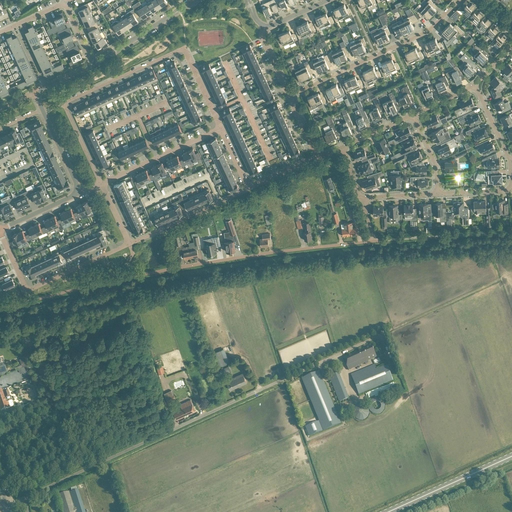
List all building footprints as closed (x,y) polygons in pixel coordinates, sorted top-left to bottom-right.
[(158,8),(152,0),(151,0),(147,3),(153,11),(158,8)] [(159,0),(152,0),(158,8),(162,5),(159,0)] [(266,16),(275,12),(269,0),(261,4),(266,16)] [(275,12),(283,8),(278,0),(270,0),(269,0),(275,12)] [(278,0),(283,8),(291,4),(288,0),(278,0)] [(367,5),(364,0),(358,0),(360,4),(357,5),(360,11),(363,9),(362,7),(367,5)] [(374,6),(377,5),(374,0),(364,0),(367,5),(369,10),(370,10),(369,8),(374,6)] [(435,8),(432,6),(434,3),(430,0),(428,0),(427,1),(423,5),(432,14),(433,14),(432,14),(436,10),(435,9),(435,8)] [(139,1),(132,6),(134,9),(139,16),(141,15),(143,18),(148,15),(143,6),(141,4),(139,1)] [(471,4),(469,2),(463,8),(465,10),(464,12),(468,16),(472,10),(472,11),(477,6),(472,3),(471,4)] [(81,16),(90,12),(92,11),(88,3),(81,6),(83,9),(79,10),(81,16)] [(153,11),(147,3),(143,6),(148,15),(148,14),(153,11)] [(346,8),(344,4),(339,6),(343,16),(344,17),(345,19),(350,17),(350,18),(353,16),(350,8),(347,10),(346,8)] [(428,19),(432,14),(423,5),(420,9),(417,6),(414,9),(422,16),(424,14),(428,19)] [(338,19),(343,16),(339,6),(339,7),(334,9),(336,15),(333,16),(336,22),(339,20),(338,19)] [(408,17),(403,19),(404,21),(408,30),(414,28),(411,22),(414,21),(411,15),(414,14),(410,8),(409,8),(410,10),(411,12),(407,14),(408,17)] [(136,18),(139,16),(134,9),(126,13),(133,24),(138,21),(136,18)] [(479,11),(477,9),(470,16),(473,18),(472,19),(476,24),(480,18),(485,14),(480,11),(479,11)] [(450,17),(454,20),(457,16),(460,13),(457,10),(450,17)] [(84,21),(93,17),(90,12),(81,16),(84,21)] [(59,27),(64,24),(63,21),(65,20),(64,18),(65,18),(64,17),(64,18),(61,13),(57,14),(58,17),(52,19),(54,25),(55,25),(55,26),(58,25),(59,27)] [(128,27),(133,24),(126,13),(126,14),(125,15),(124,15),(121,16),(123,19),(128,27)] [(320,15),(325,25),(330,22),(331,24),(334,23),(331,17),(329,18),(326,13),(321,15),(320,15)] [(383,26),(378,29),(379,30),(379,32),(384,42),(384,41),(389,39),(387,33),(390,32),(387,26),(387,25),(383,17),(382,14),(379,16),(383,25),(383,26)] [(318,23),(315,24),(318,30),(321,29),(321,30),(326,27),(325,25),(320,15),(315,17),(318,23)] [(93,17),(84,21),(86,26),(90,24),(91,27),(98,24),(96,21),(97,21),(95,16),(93,17)] [(480,27),(484,31),(488,25),(488,26),(492,22),(488,18),(487,19),(485,17),(476,26),(479,29),(480,27)] [(124,30),(128,27),(123,19),(118,22),(124,30)] [(403,19),(397,22),(398,24),(402,33),(403,33),(402,33),(408,30),(408,31),(408,30),(404,21),(403,19)] [(124,30),(118,22),(117,21),(116,21),(115,21),(113,22),(113,23),(112,24),(111,25),(112,26),(113,25),(117,31),(119,34),(124,30)] [(313,25),(310,27),(307,21),(302,23),(307,35),(316,31),(313,25)] [(391,31),(394,30),(397,36),(402,33),(398,24),(397,22),(389,26),(391,31)] [(299,32),(296,33),(299,39),(302,37),(303,39),(308,36),(307,35),(302,23),(302,24),(297,26),(299,32)] [(445,27),(453,35),(454,34),(453,34),(457,30),(461,34),(464,32),(456,25),(454,27),(450,23),(446,27),(445,27)] [(60,38),(71,33),(69,28),(67,29),(64,24),(59,27),(58,25),(55,26),(47,30),(49,34),(57,30),(58,31),(57,32),(60,38)] [(91,37),(100,33),(101,32),(98,24),(91,27),(92,30),(89,31),(91,37)] [(35,31),(34,28),(32,25),(27,27),(29,30),(25,32),(26,34),(28,38),(27,38),(38,33),(37,31),(35,31)] [(488,35),(492,39),(496,33),(496,34),(500,29),(496,26),(495,27),(493,25),(484,34),(487,36),(488,35)] [(445,27),(441,31),(446,36),(444,38),(445,39),(444,40),(447,47),(456,37),(453,35),(445,27)] [(295,41),(297,40),(295,34),(292,35),(289,30),(284,32),(290,45),(295,42),(295,41)] [(373,40),(376,39),(379,44),(384,42),(379,30),(370,34),(373,40)] [(95,42),(105,36),(102,31),(101,32),(100,33),(91,37),(92,37),(95,42)] [(278,34),(281,40),(278,41),(281,47),(289,43),(284,32),(278,34)] [(495,39),(489,44),(492,47),(496,43),(500,46),(504,41),(508,37),(504,34),(503,35),(501,32),(495,39)] [(30,44),(41,39),(39,37),(38,37),(37,34),(38,34),(38,33),(27,38),(28,40),(29,40),(30,44)] [(67,45),(73,42),(71,39),(73,38),(72,36),(73,36),(73,35),(72,36),(71,33),(60,38),(63,43),(63,44),(66,43),(67,45)] [(12,38),(11,35),(6,37),(9,44),(7,44),(8,47),(19,42),(18,42),(17,38),(16,36),(12,38)] [(105,36),(95,42),(98,47),(101,45),(104,49),(109,46),(105,39),(107,37),(106,35),(105,36)] [(364,46),(363,44),(366,43),(363,37),(361,39),(360,38),(355,41),(356,43),(360,53),(366,50),(364,46)] [(430,41),(435,50),(435,51),(440,49),(441,50),(444,48),(441,42),(438,44),(435,38),(430,41)] [(33,50),(43,45),(42,43),(41,43),(39,40),(41,40),(41,39),(30,44),(31,46),(32,46),(33,50)] [(354,41),(350,42),(349,43),(349,42),(348,40),(344,42),(346,45),(347,45),(349,51),(352,49),(353,51),(355,55),(360,52),(360,53),(356,43),(355,41),(355,40),(354,41)] [(429,53),(435,50),(430,41),(425,43),(427,49),(424,50),(427,56),(430,54),(429,53)] [(11,53),(22,48),(21,48),(20,44),(19,42),(8,47),(9,47),(10,46),(12,50),(10,50),(11,53)] [(68,56),(79,51),(77,46),(75,47),(75,46),(73,42),(67,45),(66,43),(63,44),(55,48),(57,52),(65,48),(66,49),(66,50),(68,56)] [(489,55),(489,54),(477,43),(474,46),(476,53),(474,55),(477,58),(478,63),(481,62),(483,63),(488,58),(485,55),(487,52),(489,55)] [(252,49),(250,44),(242,48),(245,53),(252,49)] [(36,56),(46,51),(45,49),(43,49),(42,46),(44,46),(43,45),(33,50),(34,52),(36,56)] [(337,51),(342,61),(347,58),(345,53),(348,52),(345,46),(342,47),(337,50),(337,51)] [(410,50),(415,60),(415,59),(420,57),(421,59),(424,57),(421,52),(418,53),(416,47),(410,50)] [(14,59),(25,54),(24,54),(22,50),(23,50),(22,48),(11,53),(13,52),(14,56),(13,56),(14,59)] [(254,54),(252,49),(245,53),(247,58),(254,54)] [(409,62),(415,60),(410,50),(405,53),(407,58),(404,59),(407,65),(410,64),(409,62)] [(38,62),(49,57),(48,55),(46,55),(45,52),(46,52),(46,51),(36,56),(37,58),(39,62),(38,62)] [(81,61),(80,57),(81,56),(80,54),(81,54),(81,53),(80,54),(79,51),(68,56),(71,61),(73,64),(81,61)] [(336,64),(342,61),(337,51),(337,52),(332,54),(331,52),(328,54),(331,59),(334,58),(336,64)] [(473,74),(474,74),(473,73),(476,70),(474,68),(477,65),(465,53),(460,58),(466,63),(465,65),(466,66),(463,69),(466,74),(469,78),(473,74)] [(17,65),(27,60),(25,56),(26,56),(25,54),(14,59),(16,58),(17,62),(16,62),(17,65)] [(257,59),(254,54),(247,58),(249,63),(257,59)] [(326,61),(329,60),(326,54),(324,56),(323,55),(318,57),(317,56),(323,70),(329,67),(326,61)] [(313,61),(310,62),(313,68),(315,67),(318,72),(323,69),(323,70),(317,56),(312,59),(313,61)] [(41,68),(52,63),(50,61),(49,61),(47,58),(49,58),(49,57),(38,62),(39,64),(40,64),(42,68),(41,68)] [(259,64),(257,59),(249,63),(251,67),(259,64)] [(397,63),(394,64),(392,59),(387,61),(386,61),(391,71),(396,68),(397,70),(400,68),(397,63)] [(20,71),(30,66),(28,62),(27,60),(17,65),(20,71)] [(169,70),(177,67),(174,61),(167,65),(167,66),(169,70)] [(305,64),(300,67),(301,68),(305,78),(310,75),(308,70),(311,69),(308,63),(307,61),(304,62),(305,64)] [(392,73),(391,71),(386,61),(384,62),(381,63),(384,69),(381,70),(384,78),(387,76),(387,75),(392,73)] [(46,77),(64,68),(62,64),(52,68),(50,64),(52,64),(52,63),(41,68),(42,70),(43,70),(46,77)] [(211,68),(209,63),(201,66),(203,71),(211,68)] [(511,66),(508,63),(503,69),(507,73),(504,75),(510,81),(511,79),(511,66)] [(261,69),(259,64),(251,67),(254,72),(261,69)] [(462,81),(462,80),(462,79),(461,80),(459,75),(462,74),(465,78),(464,78),(465,78),(456,65),(453,67),(454,67),(456,70),(452,72),(452,71),(447,73),(446,72),(453,83),(454,83),(457,82),(457,83),(462,81)] [(22,77),(33,72),(32,72),(31,68),(30,66),(20,71),(21,70),(23,74),(21,74),(22,77)] [(172,75),(173,74),(179,72),(179,71),(177,67),(169,70),(170,72),(172,75)] [(305,78),(301,68),(300,68),(300,67),(292,71),(294,76),(297,75),(300,81),(305,78)] [(373,67),(368,69),(373,79),(373,81),(379,78),(382,77),(379,71),(376,72),(373,67)] [(211,68),(203,71),(206,76),(213,73),(211,68)] [(152,83),(158,80),(153,69),(150,71),(147,72),(147,73),(149,77),(152,83)] [(264,74),(261,69),(254,72),(256,77),(264,74)] [(363,74),(365,77),(362,79),(366,86),(369,85),(374,82),(373,79),(368,69),(368,70),(363,72),(363,74)] [(430,78),(426,70),(421,72),(424,81),(430,78)] [(172,75),(169,76),(171,81),(174,79),(174,80),(181,76),(179,71),(179,72),(173,74),(172,75)] [(36,81),(37,81),(33,74),(34,74),(33,72),(22,77),(23,77),(24,76),(26,80),(17,85),(19,89),(36,81)] [(146,85),(152,83),(149,77),(147,73),(147,72),(141,75),(143,77),(146,85)] [(213,73),(206,76),(208,81),(216,78),(213,73)] [(266,79),(264,74),(256,77),(258,82),(266,79)] [(140,88),(146,85),(143,77),(141,75),(136,78),(137,79),(140,88)] [(174,80),(171,81),(173,86),(176,84),(176,85),(184,81),(181,76),(174,80)] [(362,88),(361,86),(363,85),(360,80),(358,81),(355,76),(350,78),(355,89),(356,91),(362,88)] [(449,84),(445,76),(438,79),(439,82),(435,83),(439,91),(440,91),(441,92),(446,89),(446,88),(447,88),(446,85),(449,84)] [(496,76),(490,82),(494,86),(491,90),(495,98),(502,95),(500,91),(502,89),(500,86),(503,83),(496,76)] [(135,91),(140,88),(137,79),(136,78),(130,80),(131,82),(135,91)] [(216,78),(208,81),(210,86),(218,82),(216,78)] [(349,92),(355,89),(350,78),(344,80),(347,86),(344,87),(347,93),(349,92)] [(268,83),(266,79),(258,82),(260,87),(268,83)] [(129,93),(135,91),(131,82),(130,80),(124,83),(126,86),(127,90),(129,93)] [(415,101),(408,85),(405,80),(403,80),(406,86),(402,87),(405,94),(404,95),(404,96),(399,99),(401,104),(402,103),(404,108),(409,105),(409,104),(415,101)] [(178,90),(186,86),(184,81),(176,85),(177,87),(178,90)] [(218,82),(210,86),(212,91),(220,87),(218,82)] [(123,96),(129,93),(127,90),(126,86),(124,83),(119,85),(119,87),(123,96)] [(270,88),(268,83),(260,87),(263,92),(270,88)] [(19,89),(17,85),(7,89),(5,85),(7,84),(0,87),(0,95),(1,98),(19,89)] [(331,86),(337,98),(342,96),(345,95),(342,88),(339,89),(337,84),(331,86)] [(432,93),(433,93),(431,90),(430,91),(427,84),(418,89),(422,96),(424,95),(426,99),(433,95),(432,93)] [(118,98),(123,96),(119,87),(119,85),(113,88),(114,90),(118,98)] [(181,95),(188,91),(186,86),(178,90),(179,92),(181,95)] [(331,101),(337,98),(331,86),(331,87),(326,89),(328,94),(325,96),(328,102),(331,101)] [(220,87),(212,91),(215,96),(222,92),(220,87)] [(112,101),(118,98),(114,90),(113,88),(107,91),(108,93),(112,101)] [(273,93),(270,88),(263,92),(265,97),(273,93)] [(106,104),(112,101),(108,93),(107,91),(101,93),(103,96),(106,104)] [(181,95),(178,96),(180,100),(183,99),(191,96),(188,91),(181,95)] [(389,93),(392,99),(383,103),(384,106),(384,107),(384,108),(385,109),(386,109),(388,114),(392,112),(393,113),(396,111),(396,110),(397,110),(395,106),(398,104),(398,105),(392,91),(389,93)] [(222,92),(215,96),(217,101),(225,97),(222,92)] [(100,106),(106,104),(103,96),(101,93),(96,96),(97,98),(100,106)] [(275,98),(273,93),(265,97),(267,102),(275,98)] [(313,95),(317,105),(323,102),(323,104),(326,102),(324,97),(321,98),(318,93),(313,95)] [(378,110),(382,108),(375,93),(373,94),(369,96),(370,99),(373,99),(377,107),(373,109),(374,111),(370,113),(374,121),(374,122),(379,119),(377,117),(381,115),(378,110)] [(317,105),(313,95),(307,97),(310,103),(307,104),(310,110),(311,113),(319,109),(317,105)] [(95,109),(100,106),(97,98),(96,96),(90,99),(91,100),(95,109)] [(185,104),(193,101),(191,96),(183,99),(184,101),(185,104)] [(217,101),(219,106),(227,102),(225,97),(217,101)] [(467,97),(463,99),(464,100),(460,102),(463,106),(454,110),(457,117),(472,110),(471,106),(474,105),(473,101),(472,98),(471,98),(470,97),(468,98),(467,97)] [(89,112),(95,109),(91,100),(90,99),(84,101),(85,102),(89,112)] [(494,103),(497,110),(502,108),(504,111),(511,108),(508,101),(504,103),(503,99),(494,103)] [(365,126),(363,122),(365,122),(366,121),(365,119),(368,118),(363,107),(360,100),(356,102),(359,109),(361,113),(358,115),(359,117),(356,119),(359,125),(358,125),(360,129),(362,128),(362,127),(365,126)] [(83,114),(89,112),(85,102),(84,101),(78,104),(79,105),(83,114)] [(187,109),(195,106),(193,101),(185,104),(186,106),(187,109)] [(279,108),(277,103),(269,106),(272,112),(279,108)] [(77,117),(83,114),(79,105),(78,104),(73,107),(74,110),(77,117)] [(190,114),(197,111),(195,106),(187,109),(188,111),(190,114)] [(232,112),(229,107),(222,111),(224,116),(232,112)] [(282,113),(279,108),(272,112),(274,117),(282,113)] [(192,119),(200,116),(197,111),(190,114),(190,116),(192,119)] [(232,112),(224,116),(226,121),(234,117),(232,112)] [(349,134),(352,133),(351,130),(350,129),(354,127),(347,112),(343,114),(346,121),(343,123),(344,124),(340,126),(341,129),(340,129),(342,134),(343,133),(345,136),(349,134)] [(476,113),(470,115),(469,112),(458,117),(460,121),(468,119),(471,126),(477,123),(481,122),(480,121),(481,121),(478,112),(476,113)] [(284,118),(282,113),(274,117),(276,121),(284,118)] [(424,120),(425,122),(426,122),(428,126),(435,123),(437,127),(448,122),(446,116),(438,120),(435,113),(424,118),(425,120),(424,120)] [(511,125),(511,117),(509,114),(500,118),(504,125),(509,123),(510,126),(511,125)] [(330,128),(325,130),(326,134),(327,135),(325,136),(327,141),(330,140),(330,141),(331,143),(335,140),(334,138),(333,136),(335,135),(336,136),(339,134),(334,122),(332,118),(330,115),(327,116),(331,124),(329,125),(330,128)] [(194,124),(202,120),(200,116),(192,119),(193,121),(194,124)] [(236,122),(234,117),(226,121),(229,126),(236,122)] [(286,123),(284,118),(276,121),(279,126),(286,123)] [(32,130),(41,126),(39,120),(30,124),(32,130)] [(236,122),(229,126),(231,131),(238,127),(236,122)] [(289,128),(286,123),(279,126),(281,131),(289,128)] [(176,134),(182,131),(178,124),(173,127),(176,134)] [(487,133),(488,133),(486,130),(484,126),(481,128),(479,125),(466,131),(467,134),(472,134),(474,134),(477,140),(480,139),(481,139),(484,138),(484,137),(488,135),(487,133)] [(35,135),(43,131),(41,126),(42,126),(41,126),(32,130),(35,135)] [(396,138),(388,141),(390,146),(398,142),(409,137),(407,138),(406,135),(411,133),(410,132),(411,131),(410,129),(409,129),(408,126),(407,127),(406,126),(404,127),(404,128),(399,130),(401,134),(395,137),(396,138)] [(170,136),(176,134),(173,127),(167,129),(170,136)] [(238,127),(231,131),(233,136),(241,132),(238,127)] [(160,128),(155,131),(160,141),(165,139),(162,132),(160,128)] [(291,133),(289,128),(281,131),(283,136),(291,133)] [(432,136),(433,139),(434,138),(435,142),(441,139),(442,142),(451,138),(448,131),(443,133),(441,128),(431,133),(432,136)] [(165,139),(170,136),(167,129),(162,132),(165,139)] [(9,132),(14,143),(14,141),(19,139),(20,143),(24,141),(19,132),(16,133),(15,130),(9,132)] [(88,139),(96,135),(93,130),(85,134),(86,136),(88,139)] [(37,140),(45,136),(43,131),(35,135),(37,140)] [(155,131),(150,134),(154,144),(160,141),(155,131)] [(14,143),(9,132),(9,133),(4,136),(9,145),(14,143)] [(241,132),(233,136),(235,140),(243,137),(241,132)] [(293,138),(291,133),(283,136),(285,141),(293,138)] [(90,144),(98,140),(96,135),(88,139),(89,141),(90,144)] [(9,145),(4,136),(0,137),(0,141),(2,146),(7,143),(8,145),(9,145)] [(39,144),(47,141),(45,136),(37,140),(39,144)] [(243,137),(235,140),(238,145),(245,142),(243,137)] [(218,143),(216,138),(205,143),(208,148),(218,143)] [(295,142),(293,138),(285,141),(288,146),(295,142)] [(386,142),(385,139),(384,139),(384,138),(383,139),(383,138),(379,140),(380,140),(377,142),(378,145),(375,147),(379,154),(389,150),(386,142)] [(403,155),(405,154),(413,150),(412,147),(417,145),(416,143),(416,142),(415,140),(414,140),(413,138),(403,143),(406,149),(401,151),(403,155)] [(454,147),(454,146),(457,145),(453,138),(446,141),(448,145),(438,149),(439,150),(438,151),(439,153),(440,153),(442,157),(452,152),(453,151),(454,150),(454,149),(454,148),(454,147)] [(143,149),(149,146),(146,139),(140,142),(140,143),(143,149)] [(92,149),(100,145),(98,140),(90,144),(91,145),(92,149)] [(41,149),(50,146),(47,141),(39,144),(41,149)] [(495,147),(493,144),(493,145),(491,142),(487,144),(486,141),(475,145),(478,150),(481,148),(484,155),(486,154),(487,154),(489,153),(489,152),(495,150),(494,147),(495,147)] [(138,151),(143,149),(140,143),(140,142),(134,144),(135,146),(138,151)] [(245,142),(238,145),(240,150),(247,147),(245,142)] [(288,146),(285,147),(287,152),(290,151),(298,147),(295,142),(288,146)] [(220,148),(218,143),(208,148),(210,153),(220,148)] [(100,145),(92,149),(93,149),(95,154),(102,150),(105,148),(103,144),(100,145)] [(132,154),(138,151),(135,146),(134,144),(129,147),(130,149),(132,154)] [(44,154),(52,151),(50,146),(41,149),(44,154)] [(127,156),(132,154),(130,149),(129,147),(124,149),(124,151),(127,156)] [(247,147),(240,150),(242,155),(250,152),(247,147)] [(300,152),(298,147),(290,151),(292,156),(300,152)] [(200,158),(198,152),(195,153),(193,148),(188,150),(193,162),(200,158)] [(212,158),(223,153),(223,152),(223,153),(222,153),(220,148),(210,153),(212,158)] [(122,159),(127,156),(124,151),(124,149),(118,152),(119,154),(122,159)] [(354,152),(356,160),(367,156),(364,149),(359,151),(359,150),(356,151),(356,152),(354,152)] [(468,152),(466,149),(456,153),(458,157),(468,152)] [(97,159),(105,155),(102,150),(95,154),(95,155),(97,159)] [(193,162),(188,150),(182,153),(185,158),(182,159),(185,165),(192,161),(192,162),(193,162)] [(46,159),(54,155),(52,151),(44,154),(46,159)] [(411,162),(422,157),(422,156),(421,153),(420,153),(419,151),(408,156),(411,162)] [(250,152),(242,155),(244,160),(252,157),(250,152)] [(500,165),(500,162),(499,162),(499,158),(495,159),(494,153),(496,153),(496,152),(482,159),(483,159),(483,161),(482,161),(487,161),(488,168),(496,167),(498,167),(499,166),(500,166),(500,165)] [(225,158),(223,153),(212,158),(213,158),(215,162),(225,158)] [(48,164),(56,160),(54,155),(46,159),(48,164)] [(99,163),(107,160),(105,155),(97,159),(98,160),(99,163)] [(185,165),(182,159),(180,160),(177,155),(172,158),(178,169),(185,166),(185,165)] [(252,157),(244,160),(247,165),(254,161),(252,157)] [(444,166),(445,168),(445,170),(457,169),(457,161),(455,157),(449,160),(449,161),(445,162),(445,165),(444,166)] [(178,169),(172,158),(167,160),(169,165),(167,166),(169,172),(177,168),(177,170),(178,169)] [(228,162),(225,158),(215,162),(217,167),(228,162)] [(51,169),(59,165),(56,160),(48,164),(51,169)] [(101,168),(109,165),(107,160),(99,163),(100,165),(101,168)] [(254,161),(247,165),(249,170),(257,166),(254,161)] [(409,168),(411,167),(412,169),(416,169),(417,173),(427,173),(426,166),(425,166),(423,161),(411,166),(409,167),(409,168)] [(230,167),(228,162),(217,167),(219,172),(230,167)] [(358,166),(361,174),(372,171),(369,162),(358,166)] [(169,172),(167,166),(164,168),(162,163),(156,165),(161,176),(169,172)] [(59,165),(51,169),(53,174),(61,170),(59,165)] [(154,172),(151,174),(154,179),(155,181),(158,180),(161,178),(162,178),(161,176),(156,165),(152,167),(154,172)] [(249,170),(251,175),(259,172),(257,166),(249,170)] [(232,172),(230,167),(219,172),(222,177),(232,172)] [(55,179),(63,175),(61,170),(53,174),(55,179)] [(154,179),(151,174),(149,175),(146,170),(141,172),(146,181),(151,179),(151,180),(154,179)] [(398,170),(398,171),(398,175),(395,175),(395,174),(392,174),(392,175),(391,175),(391,176),(390,176),(390,180),(391,180),(392,187),(393,187),(393,188),(397,188),(397,187),(401,187),(400,183),(404,182),(404,181),(404,177),(403,174),(402,170),(398,170)] [(492,176),(492,179),(493,179),(494,183),(498,183),(498,184),(501,184),(501,183),(502,183),(502,174),(499,174),(498,174),(497,170),(490,170),(486,170),(486,171),(484,171),(484,172),(486,172),(486,175),(490,175),(492,175),(492,176)] [(473,171),(474,180),(482,180),(482,174),(478,174),(478,171),(473,171)] [(138,180),(134,181),(137,188),(141,186),(146,184),(147,184),(146,181),(141,172),(136,175),(138,180)] [(234,177),(232,172),(222,177),(224,176),(226,181),(234,177)] [(462,180),(462,172),(450,172),(450,176),(446,176),(446,185),(458,185),(458,180),(462,180)] [(370,188),(377,186),(376,181),(379,180),(376,173),(367,176),(368,179),(363,181),(364,185),(364,186),(364,188),(366,189),(370,188)] [(55,185),(66,180),(66,179),(65,180),(63,175),(55,179),(57,184),(55,185)] [(420,187),(423,187),(428,186),(428,179),(420,179),(420,176),(411,177),(411,182),(416,182),(416,183),(418,183),(418,187),(420,187)] [(226,187),(237,182),(234,177),(226,181),(228,186),(226,187)] [(327,182),(326,182),(329,190),(334,188),(330,177),(326,179),(327,182)] [(66,180),(55,185),(58,190),(59,193),(66,190),(64,187),(69,185),(66,180)] [(125,181),(114,185),(116,190),(127,186),(125,181)] [(239,187),(237,182),(226,187),(229,192),(239,187)] [(35,187),(41,200),(46,197),(43,190),(46,189),(43,183),(40,185),(40,184),(36,186),(35,187)] [(127,186),(116,190),(119,195),(129,191),(129,190),(129,191),(126,186),(127,186)] [(41,200),(35,187),(26,191),(29,197),(32,195),(35,202),(41,200)] [(213,199),(208,188),(203,190),(208,201),(213,199)] [(208,201),(203,190),(198,193),(203,203),(208,201)] [(24,207),(30,205),(26,198),(29,197),(26,191),(18,194),(24,207)] [(129,191),(119,195),(121,200),(131,195),(129,191)] [(203,203),(198,193),(193,195),(198,206),(203,203)] [(24,207),(18,194),(10,198),(13,204),(16,203),(19,210),(24,207)] [(8,195),(0,199),(2,202),(8,215),(13,212),(10,205),(13,204),(10,198),(8,195)] [(131,195),(121,200),(123,205),(133,201),(131,196),(132,196),(131,195)] [(198,206),(193,195),(188,197),(193,208),(198,206)] [(182,197),(179,198),(183,207),(183,206),(185,205),(188,210),(193,208),(188,197),(183,199),(182,197)] [(178,203),(173,206),(178,216),(183,214),(181,208),(183,207),(179,198),(181,202),(178,203)] [(496,209),(496,212),(501,212),(501,214),(508,214),(508,203),(504,203),(504,200),(501,200),(501,199),(499,199),(498,199),(498,200),(496,200),(496,203),(493,203),(493,204),(492,204),(493,208),(494,209),(496,209)] [(95,210),(92,204),(89,206),(87,201),(82,203),(87,213),(95,210)] [(133,201),(123,205),(125,210),(133,206),(131,202),(133,201)] [(464,208),(464,202),(459,202),(459,201),(455,201),(455,202),(454,202),(454,207),(454,210),(454,214),(455,214),(459,213),(459,215),(463,218),(463,224),(469,224),(468,207),(468,210),(464,210),(464,208)] [(486,201),(474,201),(474,211),(475,211),(475,212),(480,212),(480,210),(486,210),(487,226),(488,226),(489,228),(488,229),(492,228),(490,207),(486,207),(486,201)] [(441,203),(439,203),(439,202),(437,202),(437,203),(434,203),(434,215),(441,214),(441,217),(440,217),(440,222),(447,221),(446,208),(441,208),(441,203)] [(87,213),(82,203),(77,205),(79,210),(76,212),(79,217),(82,216),(81,215),(86,212),(86,214),(87,213)] [(407,205),(404,205),(405,216),(407,215),(412,215),(412,221),(414,221),(414,228),(417,228),(417,221),(416,208),(413,208),(413,204),(410,204),(407,204),(407,205)] [(422,219),(423,220),(424,220),(432,219),(431,208),(428,209),(428,204),(419,204),(419,210),(419,211),(419,213),(419,214),(420,216),(420,217),(420,218),(422,219)] [(398,205),(389,205),(390,216),(396,216),(396,222),(402,221),(401,214),(398,214),(398,205)] [(133,206),(125,210),(127,215),(138,210),(136,206),(133,207),(133,206)] [(178,216),(173,206),(174,208),(169,210),(168,208),(173,218),(178,216)] [(333,217),(334,221),(334,223),(339,222),(337,213),(334,213),(332,206),(330,206),(333,217)] [(383,215),(383,210),(383,206),(373,206),(373,215),(383,215)] [(79,217),(76,212),(75,212),(73,213),(71,208),(66,210),(71,222),(76,220),(76,218),(79,217)] [(173,218),(168,208),(163,210),(168,221),(173,218)] [(71,222),(66,210),(61,213),(63,218),(60,219),(63,224),(70,221),(71,222)] [(138,210),(127,215),(130,220),(140,215),(138,210)] [(168,221),(163,210),(158,212),(163,223),(168,221)] [(163,223),(158,212),(153,215),(150,216),(153,221),(156,220),(158,225),(163,223)] [(55,215),(50,218),(55,229),(56,232),(59,231),(64,228),(63,226),(63,224),(60,219),(57,220),(55,215)] [(140,215),(130,220),(132,225),(140,221),(138,217),(140,216),(140,215)] [(55,229),(50,218),(45,220),(47,225),(44,227),(47,232),(50,231),(50,232),(55,229)] [(232,236),(225,237),(227,251),(233,250),(235,250),(234,244),(236,244),(236,245),(240,244),(231,219),(226,221),(230,231),(231,235),(232,235),(232,236)] [(140,221),(132,225),(134,230),(144,225),(142,226),(140,221)] [(342,236),(349,235),(348,222),(344,223),(344,224),(341,224),(342,229),(342,236)] [(348,222),(349,235),(357,234),(356,227),(353,228),(352,222),(348,222)] [(39,223),(34,225),(39,237),(40,238),(41,237),(45,236),(44,234),(47,232),(44,227),(41,228),(39,223)] [(39,237),(34,225),(29,228),(31,233),(28,234),(30,239),(33,238),(34,239),(39,237)] [(144,225),(134,230),(136,235),(146,230),(144,225)] [(23,230),(18,233),(22,243),(24,247),(28,245),(27,241),(30,239),(28,234),(25,235),(23,230)] [(101,244),(105,242),(107,241),(104,236),(101,230),(96,232),(101,244)] [(101,244),(96,232),(95,232),(97,236),(92,238),(93,241),(95,246),(101,244)] [(22,243),(18,233),(12,235),(15,240),(12,241),(14,247),(22,243)] [(271,239),(270,233),(262,234),(263,238),(260,239),(261,247),(269,246),(268,239),(271,239)] [(189,246),(191,257),(198,256),(196,245),(200,244),(199,236),(193,237),(195,245),(189,246)] [(210,242),(204,243),(205,250),(205,249),(206,249),(207,255),(211,254),(212,254),(216,253),(215,245),(220,244),(220,246),(221,246),(218,237),(210,238),(210,242)] [(90,249),(95,246),(93,241),(92,238),(86,241),(87,242),(90,249)] [(85,251),(90,249),(87,242),(86,241),(81,243),(82,245),(85,251)] [(79,254),(85,251),(82,245),(81,243),(76,246),(76,247),(79,254)] [(74,256),(69,246),(61,250),(61,251),(62,252),(64,251),(67,257),(68,259),(74,256)] [(76,247),(76,246),(70,248),(69,246),(74,256),(79,254),(76,247)] [(191,257),(189,246),(184,247),(184,246),(182,246),(185,258),(184,258),(184,259),(191,257)] [(57,264),(63,261),(62,260),(60,255),(59,253),(58,252),(58,251),(52,254),(57,264)] [(51,266),(57,264),(52,254),(53,256),(48,259),(49,261),(51,266)] [(46,269),(51,266),(49,261),(48,259),(42,261),(43,263),(46,269)] [(41,271),(46,269),(43,263),(42,261),(37,264),(38,265),(41,271)] [(30,277),(35,274),(30,264),(25,266),(27,271),(30,277)] [(41,271),(38,265),(37,264),(32,266),(31,264),(30,264),(35,274),(36,274),(35,274),(41,271)] [(0,268),(0,278),(3,278),(2,275),(9,271),(8,270),(9,270),(8,267),(7,267),(6,266),(0,268)] [(2,279),(0,280),(0,285),(2,290),(7,288),(7,289),(12,287),(12,286),(14,284),(12,278),(4,282),(2,279)] [(366,358),(375,354),(372,346),(344,359),(349,370),(365,363),(366,364),(367,363),(368,363),(366,358)] [(219,366),(229,362),(223,348),(213,352),(219,366)] [(25,356),(20,359),(23,366),(29,364),(25,356)] [(352,376),(359,394),(393,381),(387,366),(376,370),(375,366),(352,376)] [(229,367),(219,371),(221,376),(231,371),(229,367)] [(333,405),(319,372),(302,379),(311,400),(323,431),(341,424),(333,405)] [(230,390),(247,382),(243,373),(233,377),(234,379),(227,382),(230,390)] [(339,403),(345,400),(349,399),(339,373),(329,377),(339,403)] [(0,409),(0,411),(10,408),(8,402),(6,402),(1,390),(0,390),(0,409)] [(166,398),(173,395),(171,390),(164,394),(166,398)] [(368,418),(369,412),(377,414),(383,412),(385,404),(382,403),(379,404),(377,397),(371,400),(369,405),(364,407),(359,405),(354,407),(356,413),(354,418),(361,421),(368,418)] [(182,408),(169,414),(172,419),(176,417),(177,419),(196,410),(191,400),(180,404),(182,408)] [(319,422),(306,427),(310,437),(323,431),(319,422)] [(69,492),(57,496),(61,511),(84,511),(78,490),(69,493),(69,492)]
